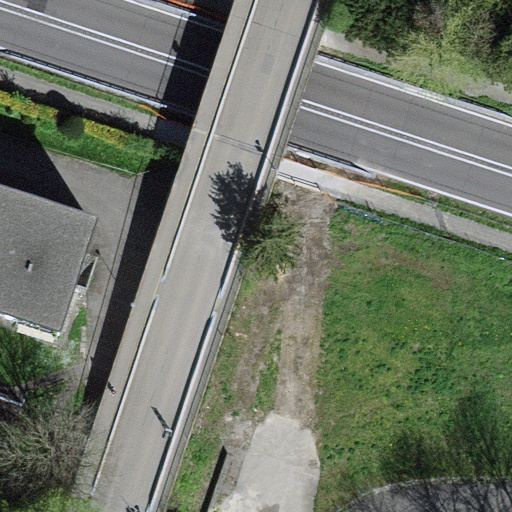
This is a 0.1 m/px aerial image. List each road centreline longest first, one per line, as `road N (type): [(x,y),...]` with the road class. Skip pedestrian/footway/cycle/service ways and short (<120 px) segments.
road 1 (trunk): [(0,2),(511,169)]
road 2 (residential): [(289,0),(127,511)]
